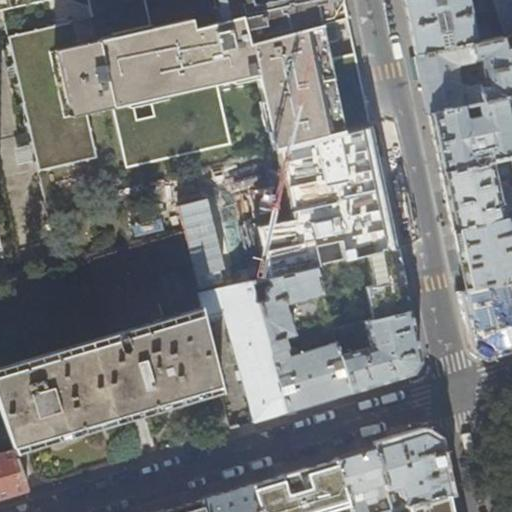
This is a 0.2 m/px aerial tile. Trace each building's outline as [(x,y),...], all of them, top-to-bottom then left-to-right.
[(129,187),(125,169),(91,18),(55,26),(48,0),(6,0),(14,35),(7,37),(57,259),(60,261),(92,253),(127,244),(114,191),(129,187)] [(150,28),(143,0),(87,0),(91,18),(125,169),(228,143),(214,83),(253,74),(271,149),(276,148),(368,124),(362,99),(353,55),(326,62),(323,47),(319,26),(246,45),(238,17),(218,22),(192,28),(189,18),(150,28)] [(274,0),(251,5),(249,0),(212,0),(218,22),(238,17),(246,45),(319,26),(345,19),(340,0),(274,0)] [(403,0),(409,29),(415,56),(443,49),(441,35),(449,33),(452,47),(477,42),(467,0),(403,0)] [(511,0),(493,0),(500,22),(504,36),(509,34),(511,32),(511,2),(511,0)] [(499,37),(504,36),(500,22),(488,25),(491,39),(499,37)] [(452,47),(443,49),(415,56),(420,80),(427,114),(508,96),(511,95),(511,32),(509,34),(511,45),(501,47),(499,37),(491,39),(477,42),(452,47)] [(511,112),(508,96),(427,114),(433,141),(440,173),(511,156),(511,112)] [(374,151),(368,124),(276,148),(302,270),(313,267),(395,248),(387,212),(374,151)] [(511,156),(440,173),(446,200),(455,241),(465,289),(511,278),(511,156)] [(127,244),(92,253),(115,340),(0,373),(0,413),(11,447),(38,439),(77,427),(127,412),(219,384),(202,316),(202,314),(160,326),(143,268),(187,254),(181,230),(127,244)] [(402,279),(395,248),(313,267),(322,296),(345,289),(352,313),(368,309),(371,320),(408,309),(402,279)] [(322,296),(313,267),(302,270),(267,278),(268,284),(267,285),(263,290),(265,299),(255,302),(286,412),(317,402),(350,393),(339,355),(335,343),(288,357),(283,337),(293,334),(292,333),(329,323),(322,296)] [(511,278),(465,289),(470,316),(476,343),(489,351),(511,345),(511,344),(511,278)] [(197,294),(202,314),(202,316),(229,309),(227,324),(254,421),(262,419),(286,412),(255,302),(249,282),(197,294)] [(412,326),(408,309),(371,320),(362,322),(369,347),(339,355),(350,393),(379,384),(412,374),(419,361),(412,326)] [(374,448),(387,491),(403,487),(409,506),(448,494),(438,442),(432,438),(423,433),(401,440),(374,448)] [(354,454),(335,459),(347,495),(349,503),(350,505),(352,511),(368,511),(366,503),(389,497),(387,491),(374,448),(354,454)] [(12,449),(0,452),(0,497),(25,490),(12,449)] [(257,511),(326,511),(350,505),(349,503),(347,495),(335,459),(315,465),(271,478),(249,485),(257,511)] [(257,511),(249,485),(226,492),(201,499),(205,511),(257,511)] [(451,511),(448,494),(409,506),(407,507),(408,511),(451,511)] [(205,511),(201,499),(184,504),(163,511),(205,511)] [(390,502),(393,511),(402,508),(403,508),(401,503),(398,504),(397,500),(390,502)]
